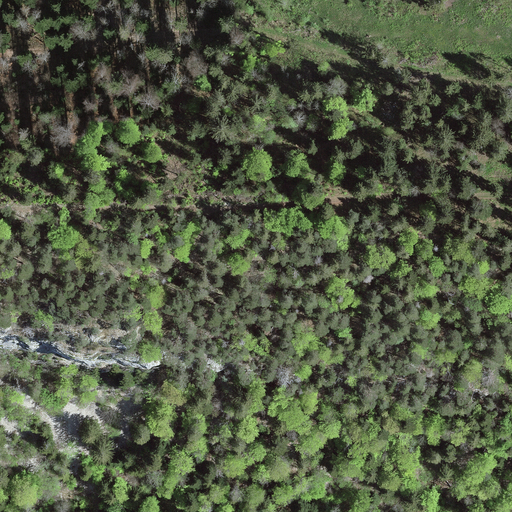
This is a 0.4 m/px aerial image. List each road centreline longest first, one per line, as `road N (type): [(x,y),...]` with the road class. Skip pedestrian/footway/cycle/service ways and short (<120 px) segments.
road 1 (track): [(511,96),(255,32),(113,37),(0,55)]
road 2 (track): [(0,211),(141,216),(511,202)]
